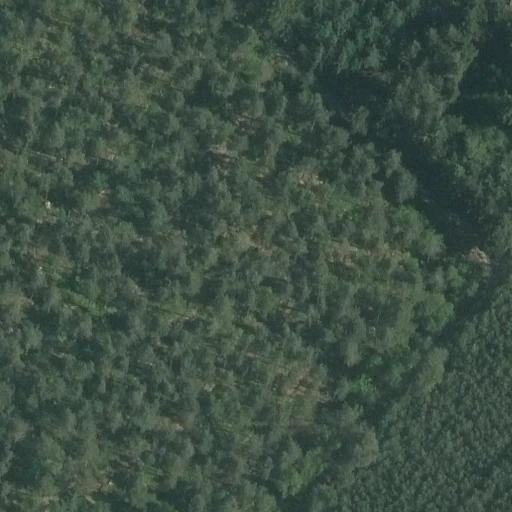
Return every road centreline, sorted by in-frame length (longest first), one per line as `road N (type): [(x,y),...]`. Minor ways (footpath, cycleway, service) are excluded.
road 1 (track): [(504,274),(223,0)]
road 2 (track): [(294,511),(511,265)]
road 3 (track): [(106,511),(0,406)]
